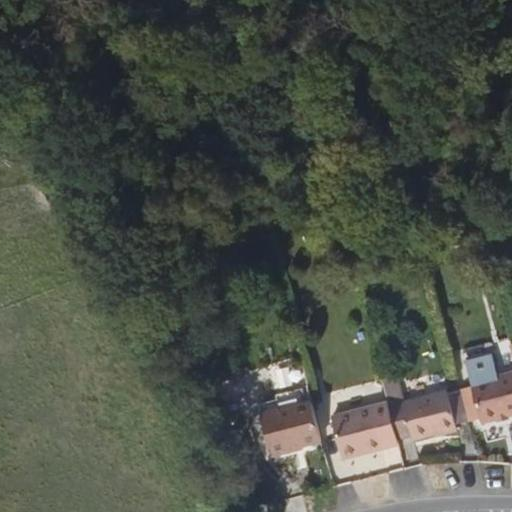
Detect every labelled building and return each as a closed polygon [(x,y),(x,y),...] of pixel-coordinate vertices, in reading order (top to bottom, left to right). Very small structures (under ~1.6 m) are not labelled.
[(266,366),(249,370),(258,405),(275,401),(266,366)] [(363,389),(328,394),(332,417),(366,412),(363,389)] [(511,398),(463,409),(472,451),(488,447),(500,445),(511,442),(511,398)] [(446,399),(385,416),(394,447),(410,443),(412,447),(455,436),(446,399)] [(299,448),(319,442),(309,403),(274,412),(256,416),(267,460),(286,455),(286,450),(299,448)] [(256,416),(274,412),(273,407),(255,412),(256,416)] [(342,473),(397,457),(394,447),(385,416),(331,430),(342,473)] [(387,474),(354,483),(360,504),(393,495),(387,474)]
